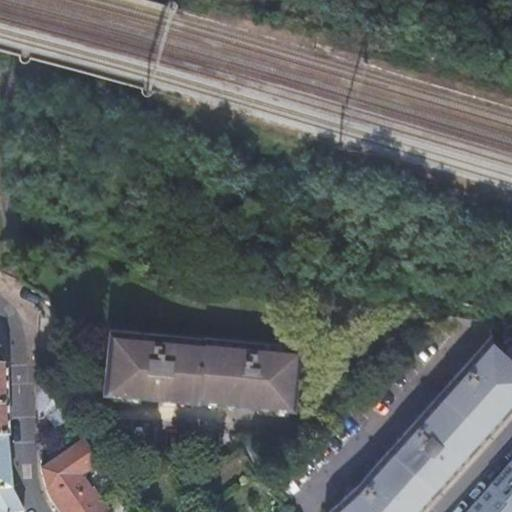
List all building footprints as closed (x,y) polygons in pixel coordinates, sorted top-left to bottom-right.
[(303,347),(276,345),(209,338),(208,342),(111,332),(105,394),(203,405),(203,402),(298,412),(303,347)] [(426,511),(511,417),(511,349),(498,337),(376,471),(338,508),(341,511),(426,511)] [(0,353),(0,511),(17,511),(23,510),(8,484),(6,437),(10,437),(5,363),(0,353)] [(71,421),(36,370),(38,424),(45,419),(52,430),(53,433),(71,421)] [(38,435),(52,430),(45,419),(38,424),(38,435)] [(72,483),(100,463),(84,440),(40,470),(46,493),(56,511),(95,511),(84,495),(81,497),(72,483)] [(511,511),(511,464),(470,511),(468,511),(511,511)]
